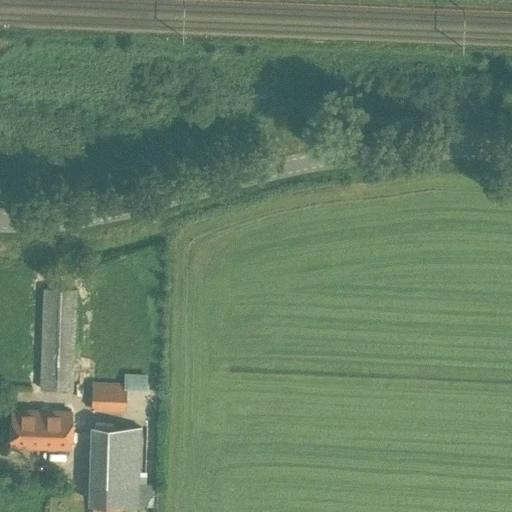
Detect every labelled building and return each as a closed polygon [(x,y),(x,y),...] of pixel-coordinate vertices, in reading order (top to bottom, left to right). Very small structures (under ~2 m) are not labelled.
[(72,388),(75,288),(43,287),(39,387),(72,388)] [(118,378),(141,377),(140,363),(118,364),(118,378)] [(124,409),(125,383),(92,381),(91,409),(124,409)] [(231,423),(301,411),(298,388),(227,400),(231,423)] [(70,446),(71,410),(11,409),(11,444),(70,446)] [(91,480),(93,480),(93,501),(139,502),(141,426),(93,425),(91,480)]
